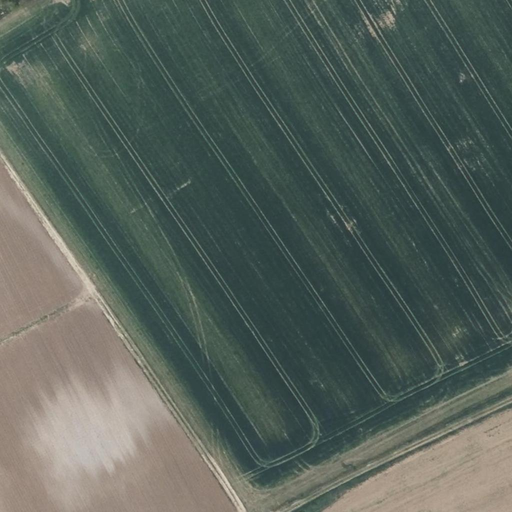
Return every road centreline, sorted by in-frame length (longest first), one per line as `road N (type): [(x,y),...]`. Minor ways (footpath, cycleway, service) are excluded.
road 1 (track): [(0,161),(238,511)]
road 2 (track): [(297,511),(511,408)]
